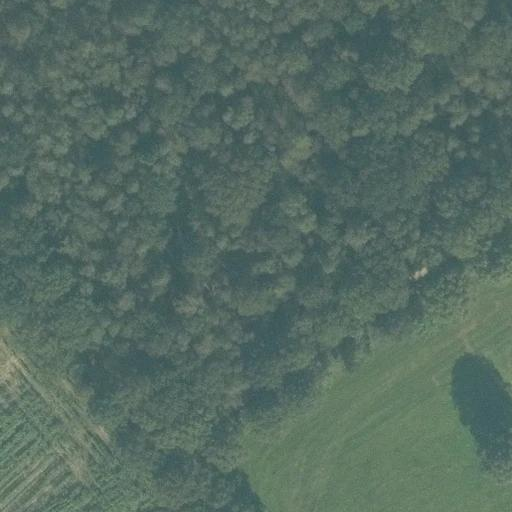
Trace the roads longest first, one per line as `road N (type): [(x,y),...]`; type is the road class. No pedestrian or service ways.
road 1 (track): [(511,212),(220,414),(185,447),(215,511)]
road 2 (track): [(0,242),(185,447)]
